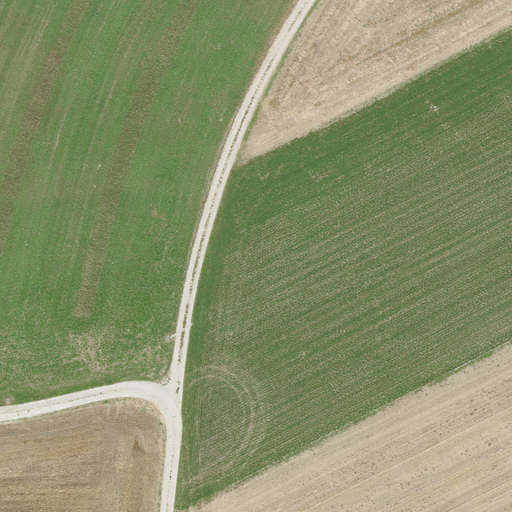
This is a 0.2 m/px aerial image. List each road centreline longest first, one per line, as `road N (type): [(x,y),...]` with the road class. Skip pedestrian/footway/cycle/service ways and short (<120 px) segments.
road 1 (track): [(302,0),(262,67),(199,244),(170,399),(164,511)]
road 2 (track): [(170,399),(139,389),(0,414)]
